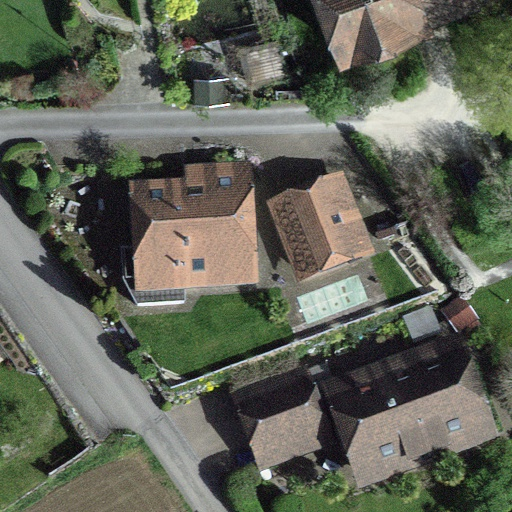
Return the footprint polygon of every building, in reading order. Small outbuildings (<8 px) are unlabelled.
[(315,0),(335,50),(465,2),(464,0),(315,0)] [(178,285),(244,281),(238,182),(202,185),(203,198),(136,202),(139,255),(119,256),(121,286),(134,309),(179,307),(178,285)] [(300,277),(359,254),(334,191),(275,214),(300,277)] [(447,355),(332,397),(364,482),(479,440),(447,355)] [(255,447),(312,426),(296,384),(240,405),(255,447)]
